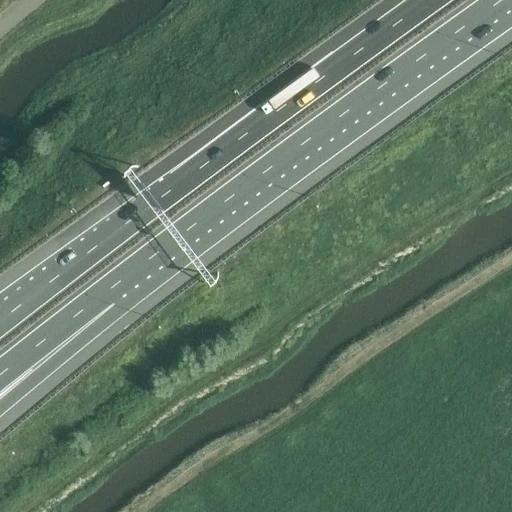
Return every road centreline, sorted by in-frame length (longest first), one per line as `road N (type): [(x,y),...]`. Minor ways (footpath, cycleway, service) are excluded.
road 1 (motorway): [(430,0),(0,321)]
road 2 (motorway): [(106,290),(501,0)]
road 3 (motorway): [(0,390),(106,290)]
road 4 (motorway): [(0,373),(106,290)]
